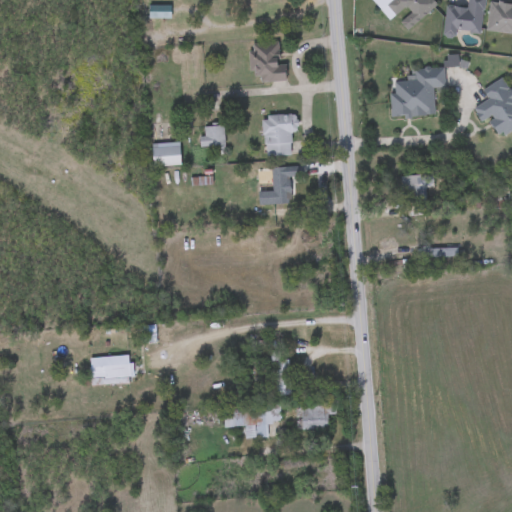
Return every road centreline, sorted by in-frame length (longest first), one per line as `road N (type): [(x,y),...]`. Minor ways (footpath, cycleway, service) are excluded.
road 1 (residential): [(377,511),(334,0)]
road 2 (residential): [(347,144),(449,138),(462,119),(466,89)]
